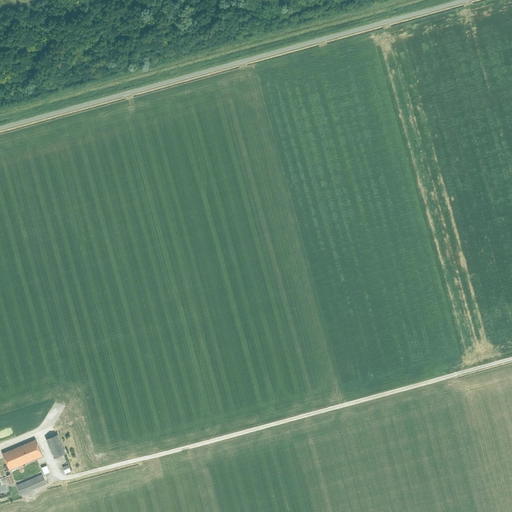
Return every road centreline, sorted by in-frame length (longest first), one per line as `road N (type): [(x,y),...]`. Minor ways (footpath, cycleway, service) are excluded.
road 1 (unclassified): [(0,128),(466,0)]
road 2 (track): [(511,358),(72,476)]
